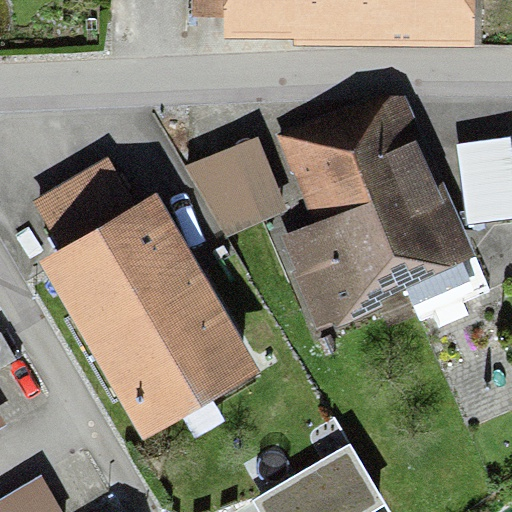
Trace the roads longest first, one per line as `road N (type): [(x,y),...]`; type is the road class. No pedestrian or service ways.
road 1 (residential): [(0,84),(511,68)]
road 2 (residential): [(144,511),(0,272)]
